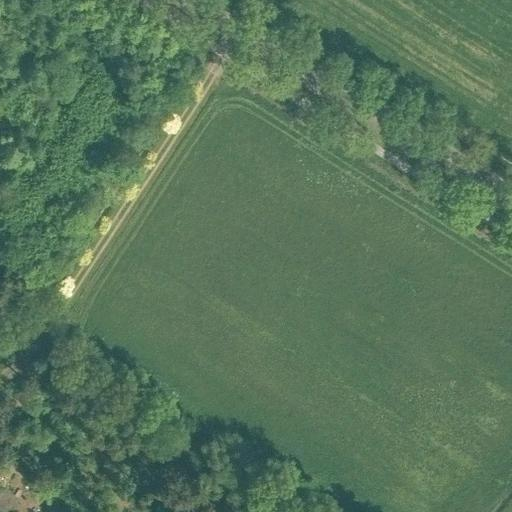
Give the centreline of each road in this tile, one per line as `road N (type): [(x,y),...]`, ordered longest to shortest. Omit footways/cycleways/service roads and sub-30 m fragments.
road 1 (track): [(243,36),(0,374)]
road 2 (tertiary): [(511,200),(187,0)]
